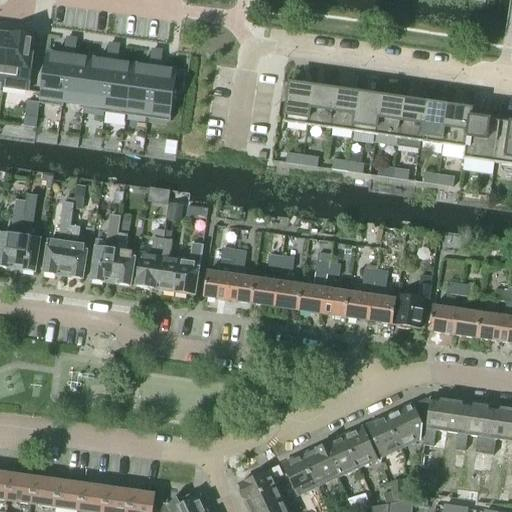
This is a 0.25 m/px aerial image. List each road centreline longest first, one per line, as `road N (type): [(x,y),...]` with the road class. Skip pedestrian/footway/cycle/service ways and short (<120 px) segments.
road 1 (residential): [(0,309),(114,324),(139,341),(190,349),(355,363),(393,382)]
road 2 (residential): [(511,74),(255,48),(237,148)]
road 3 (residential): [(206,459),(0,431)]
road 4 (residential): [(393,382),(206,459)]
road 5 (residential): [(511,383),(443,373),(393,382)]
